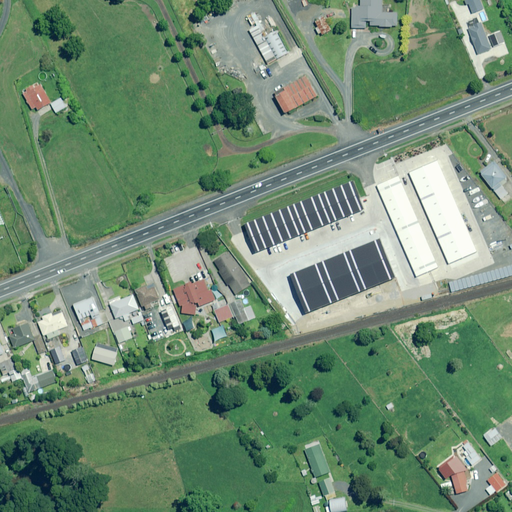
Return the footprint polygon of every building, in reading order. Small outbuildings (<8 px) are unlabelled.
[(380,25),(380,27),(393,28),(393,26),(398,26),(398,13),(382,12),(382,0),(360,0),(361,8),(352,8),(351,28),(367,28),(367,21),(371,21),(371,25),(380,25)] [(484,9),(480,0),(467,0),(473,14),(484,9)] [(255,13),(247,17),(252,26),(256,24),(257,26),(250,30),(268,64),(288,53),(276,31),(274,32),(269,22),(262,26),(255,13)] [(332,30),(325,18),(316,23),(319,27),(316,29),(319,33),(321,32),(323,35),(332,30)] [(491,50),(481,22),(468,27),(478,54),(491,50)] [(259,67),(257,63),(253,66),(257,73),(265,69),(263,65),(259,67)] [(317,96),(306,76),(285,88),(285,89),(275,94),(286,113),(317,96)] [(51,103),(39,81),(22,91),(33,109),(37,107),(38,110),(51,103)] [(66,107),(61,98),(51,104),(56,113),(66,107)] [(510,180),(495,161),(480,172),(501,200),(508,194),(502,186),(510,180)] [(435,228),(450,221),(446,211),(448,210),(439,192),(428,197),(427,196),(421,199),(435,228)] [(410,235),(409,232),(405,235),(410,245),(421,240),(417,232),(410,235)] [(478,247),(475,241),(469,244),(472,250),(478,247)] [(251,285),(229,252),(215,262),(221,271),(220,272),(235,296),(251,285)] [(418,264),(422,273),(445,264),(441,255),(418,264)] [(183,306),(182,313),(196,315),(197,303),(199,302),(200,306),(216,301),(212,290),(209,291),(205,279),(174,289),(180,306),(183,306)] [(148,290),(147,286),(136,290),(143,307),(145,306),(146,310),(153,307),(161,304),(155,288),(148,290)] [(218,288),(213,290),(218,299),(222,296),(218,288)] [(139,310),(134,295),(111,304),(116,318),(124,316),(126,321),(131,319),(129,313),(139,310)] [(84,330),(88,328),(103,323),(93,297),(74,304),(80,320),(84,330)] [(249,321),(241,300),(231,304),(239,324),(249,321)] [(178,316),(173,305),(163,309),(167,320),(178,316)] [(233,317),(228,306),(215,311),(220,323),(233,317)] [(68,326),(63,312),(53,316),(52,313),(43,317),(45,320),(39,323),(44,336),(47,334),(49,339),(60,335),(59,330),(68,326)] [(144,320),(142,315),(132,319),(134,324),(144,320)] [(35,340),(29,324),(13,330),(15,335),(10,337),(14,348),(35,340)] [(227,336),(223,326),(212,330),(216,340),(227,336)] [(133,338),(129,328),(116,333),(120,343),(133,338)] [(42,339),(35,342),(40,354),(47,351),(42,339)] [(65,358),(61,346),(50,350),(55,362),(65,358)] [(89,363),(82,347),(77,350),(78,354),(75,355),(79,367),(89,363)] [(118,353),(96,347),(93,359),(114,365),(118,353)] [(0,364),(0,366),(3,375),(10,373),(11,375),(18,372),(13,359),(0,364)] [(58,382),(53,370),(33,378),(30,372),(22,375),(29,393),(58,382)] [(22,378),(20,373),(11,377),(13,382),(22,378)] [(96,381),(94,374),(86,376),(88,383),(96,381)] [(502,438),(495,428),(484,436),(491,446),(502,438)] [(481,460),(469,443),(464,447),(468,451),(465,453),(473,465),(481,460)] [(330,472),(320,445),(306,450),(316,478),(330,472)] [(464,467),(456,455),(438,469),(446,480),(452,476),(457,495),(468,491),(466,472),(468,471),(464,467)] [(506,485),(497,473),(488,480),(497,492),(506,485)] [(336,497),(330,479),(320,483),(325,496),(327,495),(329,500),(336,497)] [(336,511),(348,510),(346,498),(330,501),(332,511),(336,511)]
